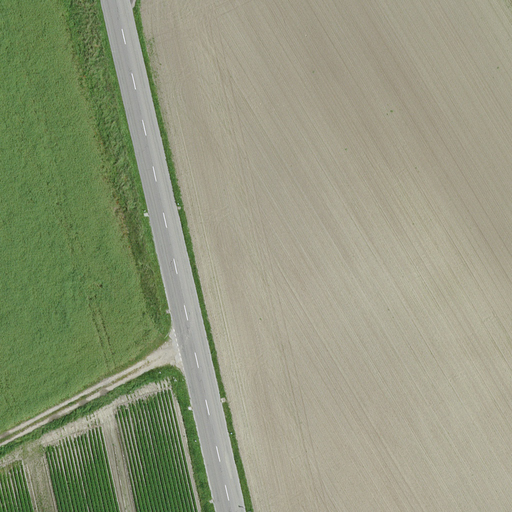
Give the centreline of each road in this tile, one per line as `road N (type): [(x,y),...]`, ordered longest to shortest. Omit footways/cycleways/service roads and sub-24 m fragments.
road 1 (tertiary): [(117,0),(232,511)]
road 2 (track): [(0,440),(194,341)]
